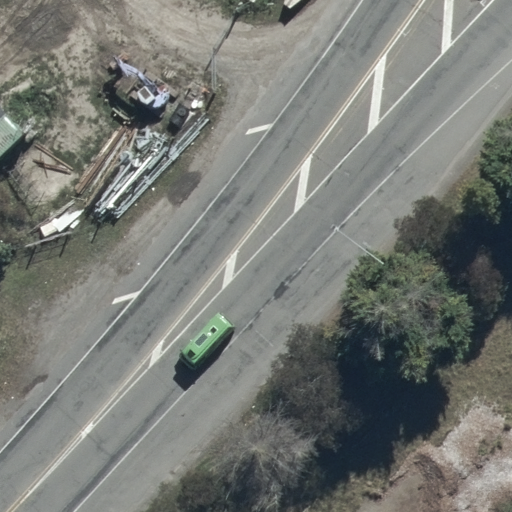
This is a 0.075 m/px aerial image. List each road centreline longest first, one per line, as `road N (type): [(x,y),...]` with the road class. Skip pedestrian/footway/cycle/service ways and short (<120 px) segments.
road 1 (secondary): [(511,16),(201,342),(23,499)]
road 2 (secondary): [(23,499),(155,307),(392,0)]
